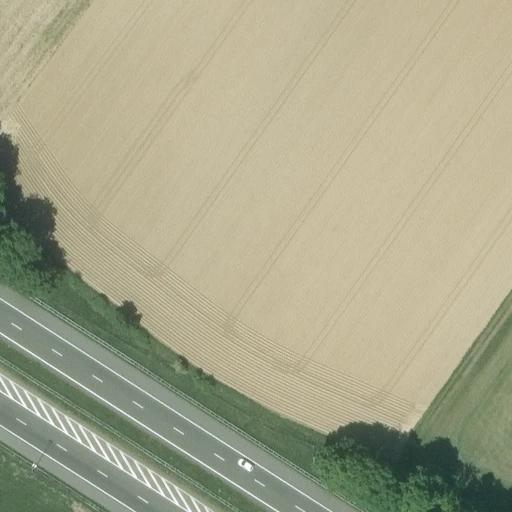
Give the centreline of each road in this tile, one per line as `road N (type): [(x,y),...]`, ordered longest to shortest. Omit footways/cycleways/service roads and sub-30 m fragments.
road 1 (motorway): [(309,511),(0,312)]
road 2 (motorway): [(0,410),(158,511)]
